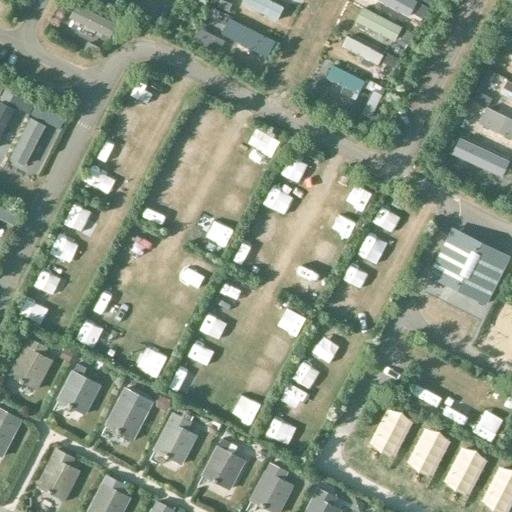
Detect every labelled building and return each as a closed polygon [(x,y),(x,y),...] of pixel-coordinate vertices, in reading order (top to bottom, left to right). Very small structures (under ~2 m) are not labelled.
[(283,7),(268,0),(241,0),(240,2),(276,20),(283,7)] [(415,0),(414,0),(380,0),(407,14),(415,0)] [(116,24),(75,3),(68,16),(109,37),(116,24)] [(400,27),(363,6),(355,20),(393,41),(400,27)] [(265,32),(230,14),(223,27),(258,45),(265,32)] [(383,54),(346,35),(341,47),(377,65),(383,54)] [(364,81),(332,65),(326,77),(357,93),(364,81)] [(511,84),(506,81),(501,93),(511,98),(511,84)] [(0,135),(13,109),(0,102),(0,135)] [(511,119),(486,106),(478,122),(511,138),(511,119)] [(44,124),(31,117),(10,157),(24,165),(44,124)] [(510,156),(472,137),(466,149),(504,167),(510,156)] [(503,255),(459,232),(435,279),(480,301),(503,255)] [(25,346),(9,376),(38,391),(53,361),(35,351),(39,344),(29,339),(25,346)] [(72,370),(57,401),(85,416),(101,386),(83,376),(86,368),(77,364),(73,371),(72,370)] [(120,396),(105,426),(134,441),(150,411),(131,400),(135,393),(126,389),(121,396),(120,396)] [(0,456),(1,457),(17,427),(0,418),(4,411),(0,408),(0,456)] [(172,413),(153,451),(182,466),(198,436),(189,431),(192,422),(172,413)] [(217,445),(201,476),(230,490),(246,461),(228,451),(232,443),(222,439),(218,446),(217,445)] [(52,457),(36,487),(64,502),(81,471),(63,462),(66,454),(57,450),(53,457),(52,457)] [(265,471),(250,501),(271,511),(280,511),(294,486),(276,475),(280,468),(270,464),(266,471),(265,471)] [(102,483),(86,511),(123,511),(131,498),(113,488),(116,481),(107,476),(102,483)] [(314,495),(304,511),(341,511),(342,510),(324,500),(328,493),(319,489),(315,496),(314,495)] [(152,508),(150,511),(163,511),(166,507),(157,502),(153,509),(152,508)]
